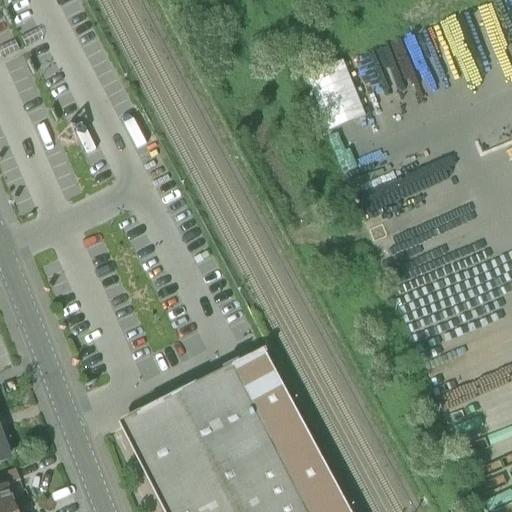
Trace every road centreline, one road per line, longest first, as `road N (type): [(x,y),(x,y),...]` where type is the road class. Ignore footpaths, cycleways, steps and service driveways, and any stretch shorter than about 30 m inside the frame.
road 1 (tertiary): [(105,511),(0,246)]
road 2 (unknown): [(511,218),(475,138),(485,121),(511,110)]
